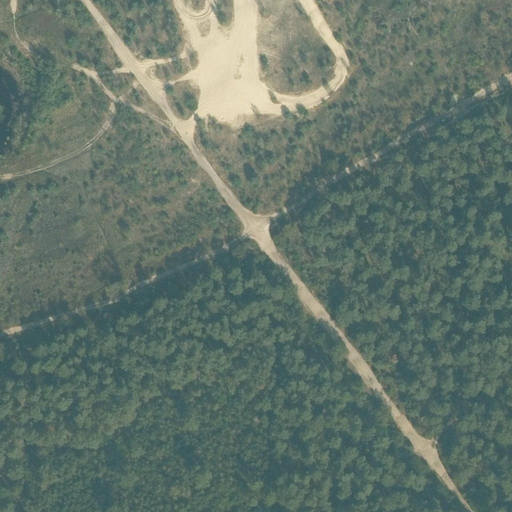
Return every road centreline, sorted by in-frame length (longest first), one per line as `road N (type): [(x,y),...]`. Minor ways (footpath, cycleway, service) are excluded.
road 1 (track): [(81,0),(420,447)]
road 2 (track): [(316,194),(73,316),(0,337)]
road 3 (track): [(511,80),(316,194)]
road 4 (track): [(469,511),(420,447),(511,381)]
road 5 (track): [(93,75),(111,97),(105,129),(83,150),(0,178)]
road 6 (track): [(13,0),(18,42),(30,54),(93,75),(133,66)]
